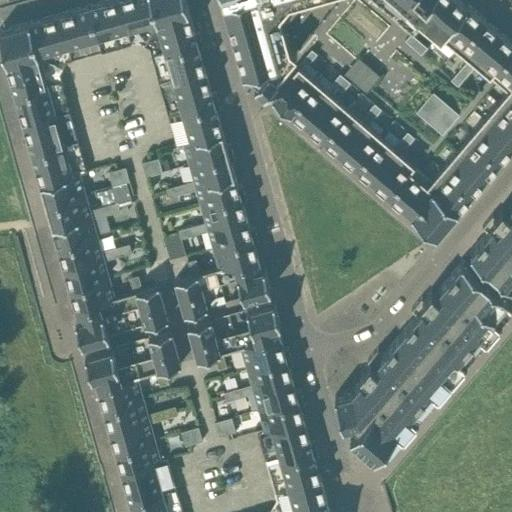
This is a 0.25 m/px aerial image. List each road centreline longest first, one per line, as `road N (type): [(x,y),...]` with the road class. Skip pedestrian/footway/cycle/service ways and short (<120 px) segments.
road 1 (residential): [(209,0),(308,353)]
road 2 (residential): [(511,172),(375,331),(308,353)]
road 3 (residential): [(308,353),(341,472)]
